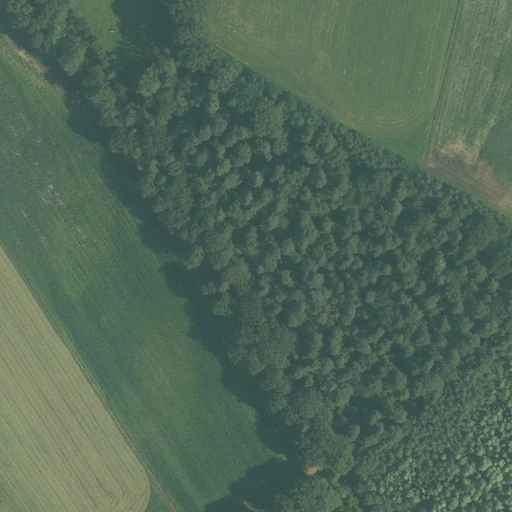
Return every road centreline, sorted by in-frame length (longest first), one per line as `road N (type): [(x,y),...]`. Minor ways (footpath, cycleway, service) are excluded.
road 1 (unclassified): [(366,511),(56,0)]
road 2 (track): [(511,294),(293,511)]
